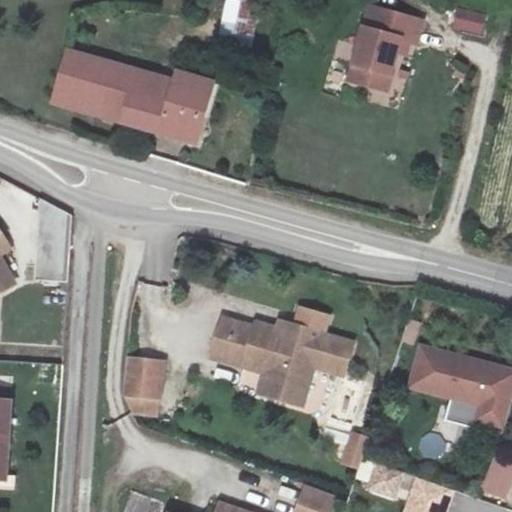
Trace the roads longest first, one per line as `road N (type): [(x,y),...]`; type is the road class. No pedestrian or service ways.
road 1 (secondary): [(0,150),(68,196),(113,214),(214,219),(379,264),(439,266)]
road 2 (secondary): [(439,266),(0,131)]
